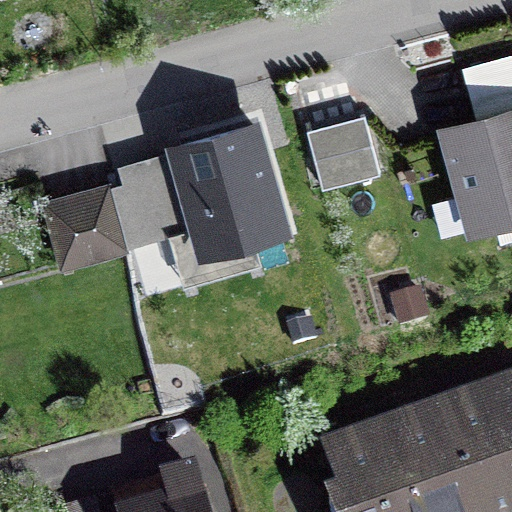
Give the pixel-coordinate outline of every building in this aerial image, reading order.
[(475,109),(436,119),(456,193),(433,200),(442,234),(466,227),(467,231),(511,218),(511,50),(462,64),(475,109)] [(255,238),(293,228),(260,110),(164,136),(168,148),(188,223),(197,254),(255,238)] [(380,173),(365,111),(306,126),(321,187),(380,173)] [(127,244),(168,233),(167,229),(188,223),(168,148),(118,162),(122,180),(111,183),(127,244)] [(111,183),(109,179),(41,198),(59,267),(128,248),(127,244),(111,183)] [(262,262),(255,238),(197,254),(188,223),(167,229),(168,233),(182,283),(262,262)] [(421,284),(389,293),(399,325),(431,316),(421,284)] [(286,322),(293,343),(317,336),(311,315),(286,322)] [(511,511),(511,376),(439,402),(319,443),(334,486),(323,490),(330,511),(511,511)] [(115,511),(209,511),(196,461),(158,471),(164,493),(144,499),(139,480),(127,483),(109,488),(115,511)] [(66,511),(98,511),(93,497),(64,506),(66,511)]
